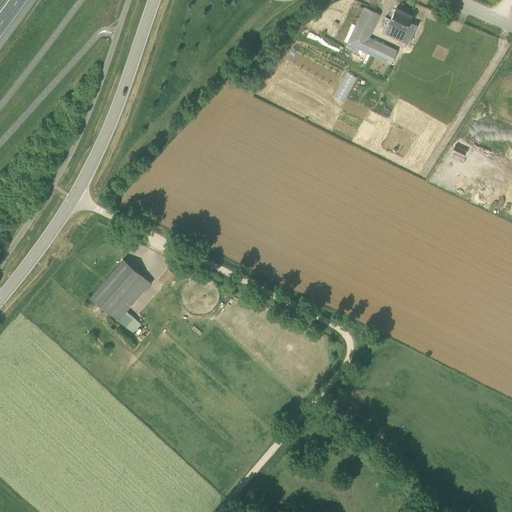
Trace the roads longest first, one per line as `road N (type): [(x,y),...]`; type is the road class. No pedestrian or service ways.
road 1 (track): [(73,199),(346,332),(352,361),(227,511)]
road 2 (tertiary): [(0,299),(95,158),(155,0)]
